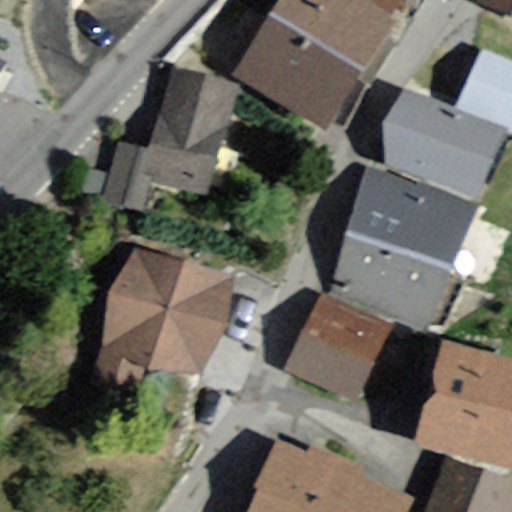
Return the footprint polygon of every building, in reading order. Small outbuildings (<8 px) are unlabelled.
[(293,0),(240,81),(324,136),(414,0),(293,0)] [(511,0),(483,0),(481,7),(511,24),(511,0)] [(511,68),(483,55),(457,111),(511,135),(511,68)] [(232,104),(173,87),(150,162),(120,153),(104,205),(141,217),(151,184),(203,200),(232,104)] [(507,140),(406,95),(375,165),(476,210),(507,140)] [(372,174),(332,300),(422,343),(476,210),(372,174)] [(233,293),(132,260),(90,389),(131,403),(140,373),(201,393),(233,293)] [(326,302),(293,375),(354,408),(387,333),(332,300),(326,302)] [(511,372),(439,353),(411,456),(511,479),(511,372)] [(286,452),(255,511),(401,511),(362,492),(369,480),(312,452),(307,463),(286,452)] [(511,511),(511,485),(442,467),(424,511),(511,511)]
